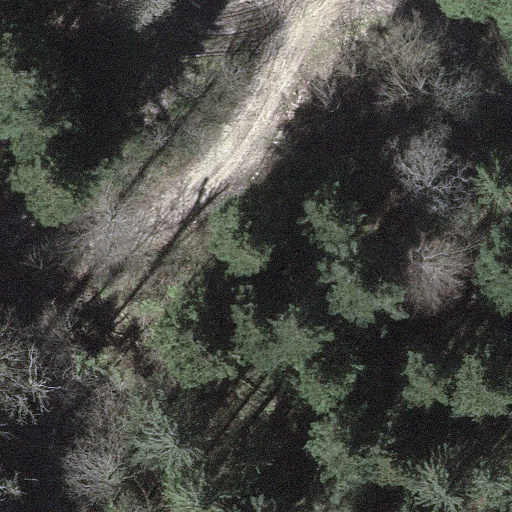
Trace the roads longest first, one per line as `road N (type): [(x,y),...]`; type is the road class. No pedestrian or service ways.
road 1 (track): [(0,243),(38,255),(144,223),(200,187),(343,0)]
road 2 (track): [(511,97),(413,0)]
